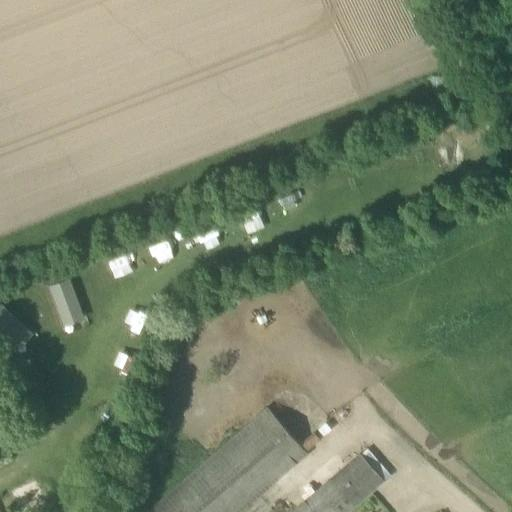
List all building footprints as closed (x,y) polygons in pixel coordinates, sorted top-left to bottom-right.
[(99,284),(120,278),(114,259),(93,265),(99,284)] [(47,282),(61,324),(82,317),(69,275),(47,282)] [(0,301),(0,332),(17,347),(32,330),(0,301)] [(298,443),(266,405),(143,511),(240,511),(307,453),(304,449),(298,443)] [(345,511),(383,479),(359,452),(290,511),(345,511)]
